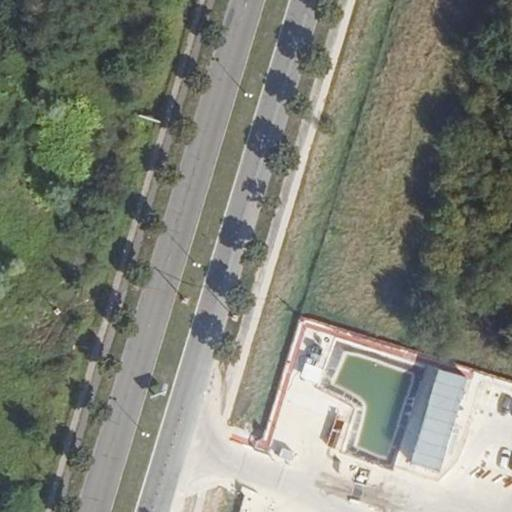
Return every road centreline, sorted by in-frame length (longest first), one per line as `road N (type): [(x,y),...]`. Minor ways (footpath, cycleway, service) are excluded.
road 1 (secondary): [(155,511),(310,0)]
road 2 (secondary): [(243,0),(91,511)]
